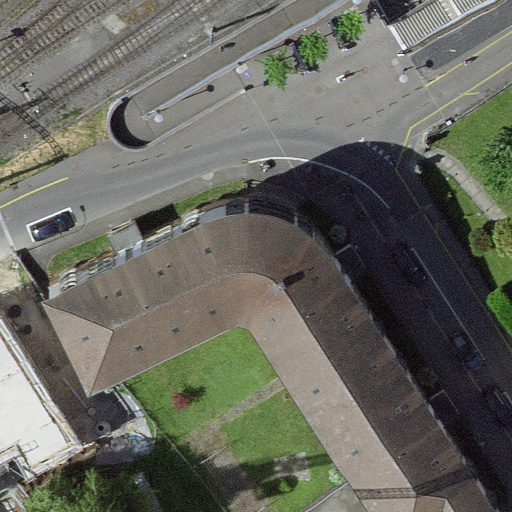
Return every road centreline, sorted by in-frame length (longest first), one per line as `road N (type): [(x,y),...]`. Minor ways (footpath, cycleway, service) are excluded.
road 1 (residential): [(0,227),(200,149),(267,138),(318,141),(358,159)]
road 2 (residential): [(358,159),(395,189),(511,385)]
road 3 (residential): [(511,34),(417,94),(358,159)]
